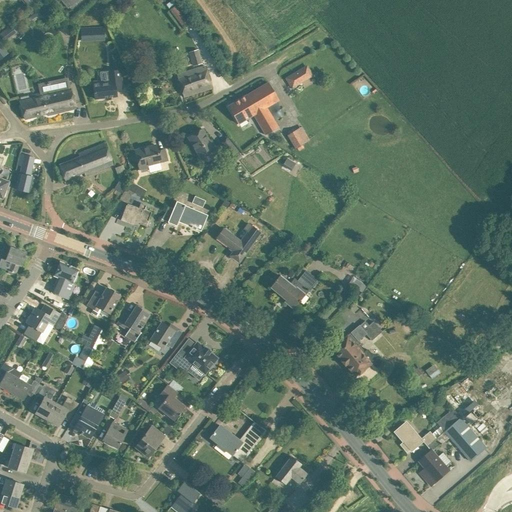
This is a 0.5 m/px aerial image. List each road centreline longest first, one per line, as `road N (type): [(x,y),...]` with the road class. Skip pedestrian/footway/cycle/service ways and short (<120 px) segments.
road 1 (secondary): [(414,511),(302,376),(226,310),(51,237)]
road 2 (residential): [(47,470),(130,496),(141,491),(254,348)]
road 3 (residential): [(59,131),(187,108),(278,60)]
